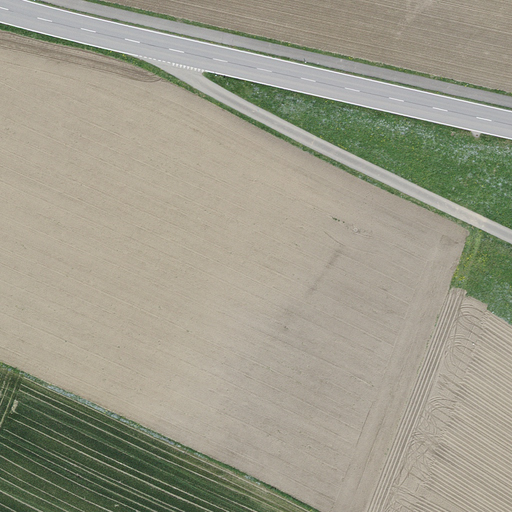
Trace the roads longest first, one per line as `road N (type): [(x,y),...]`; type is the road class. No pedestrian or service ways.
road 1 (tertiary): [(511,124),(0,3)]
road 2 (track): [(511,241),(307,143),(128,37)]
